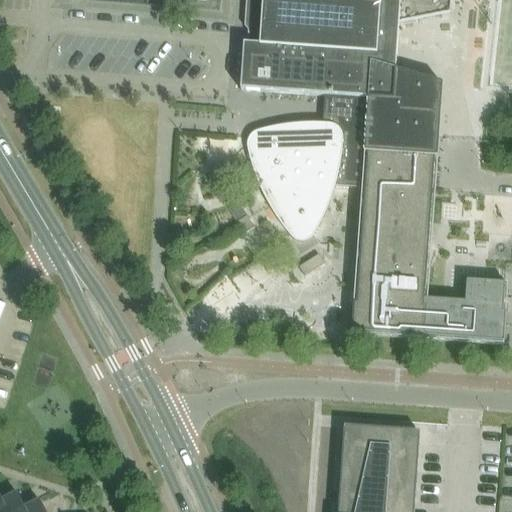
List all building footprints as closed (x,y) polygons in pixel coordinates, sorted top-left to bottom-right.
[(330,203),(333,195),(335,189),(361,191),(351,334),(504,345),(506,314),(503,314),(505,285),(466,283),(464,311),(427,309),(443,86),(395,73),(399,25),(424,20),(450,15),(451,0),(246,0),(244,28),(248,32),(247,46),(243,46),(240,92),(324,98),(323,126),(313,126),(302,126),(293,127),(286,127),(277,129),(269,130),(261,132),(259,133),(256,134),(255,134),(254,135),(251,137),(250,138),(250,139),(248,141),(248,143),(247,145),(247,147),(247,150),(247,152),(248,154),(251,166),(253,171),(257,182),(258,186),(261,192),(263,195),(268,205),(271,211),(275,217),(279,223),(287,234),(289,237),(293,241),(294,242),(296,243),(298,243),(299,244),(301,244),(302,244),(305,244),(308,243),(310,242),(311,241),(314,237),(317,231),(321,224),(324,217),(328,209),(330,203)] [(240,205),(229,212),(236,224),(237,223),(247,217),(240,205)] [(254,229),(247,217),(237,223),(245,235),(254,229)] [(298,269),(305,278),(325,266),(319,256),(298,269)] [(414,511),(420,434),(406,433),(404,433),(382,432),(344,429),(341,473),(338,511),(414,511)] [(17,494),(2,501),(0,502),(0,511),(18,511),(25,509),(17,494)] [(44,511),(39,501),(25,509),(18,511),(44,511)]
